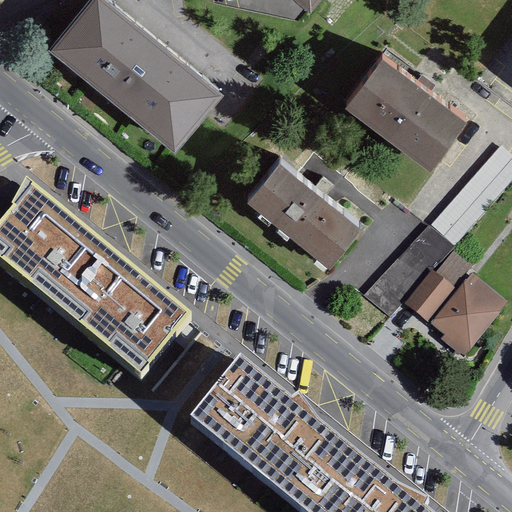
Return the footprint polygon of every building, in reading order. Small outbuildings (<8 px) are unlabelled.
[(111,0),(91,0),(55,44),(176,142),(220,88),(111,0)] [(291,0),(311,17),(326,0),(291,0)] [(345,112),(431,176),(468,126),(383,62),(345,112)] [(454,246),(511,183),(511,154),(503,147),(431,225),(454,246)] [(280,157),(248,196),(330,262),(362,222),(280,157)] [(139,277),(31,186),(0,229),(0,266),(141,380),(192,321),(139,277)] [(402,309),(429,328),(457,290),(430,271),(402,309)] [(457,290),(429,328),(469,357),(509,302),(470,273),(457,290)] [(292,401),(242,359),(191,425),(299,511),(427,511),(430,503),(395,485),(318,423),(300,395),(292,401)]
